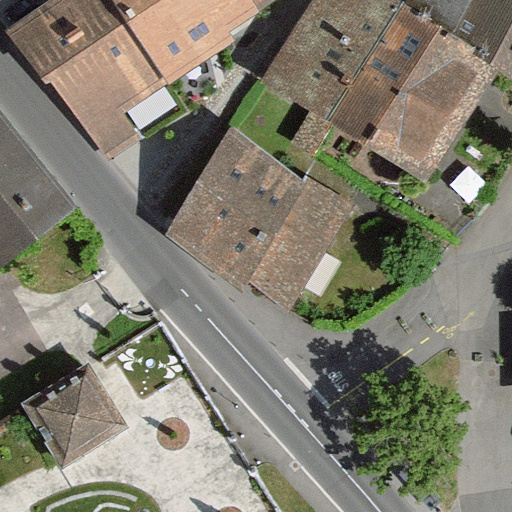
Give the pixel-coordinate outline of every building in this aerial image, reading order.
[(119,112),(169,78),(117,0),(71,0),(18,35),(55,78),(59,76),(111,153),(136,138),(119,112)] [(263,8),(258,0),(117,0),(169,78),(172,82),(235,40),(229,31),(263,8)] [(339,128),(323,153),(374,187),(395,153),(428,175),(495,68),(455,45),(481,0),(325,0),(270,86),(316,114),(339,128)] [(481,0),(455,45),(495,68),(511,77),(511,2),(508,0),(481,0)] [(321,157),(323,153),(339,128),(316,114),(298,143),(321,157)] [(0,260),(71,206),(0,115),(0,260)] [(250,282),(253,277),(302,191),(236,139),(180,229),(250,282)] [(302,191),(253,277),(293,310),(348,208),(306,185),(302,191)] [(87,368),(27,404),(63,463),(123,427),(87,368)]
